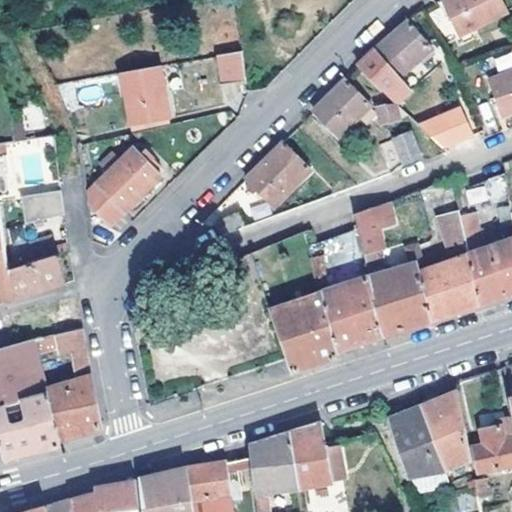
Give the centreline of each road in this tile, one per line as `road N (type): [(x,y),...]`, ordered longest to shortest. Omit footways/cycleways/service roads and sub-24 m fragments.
road 1 (secondary): [(132,444),(511,325)]
road 2 (residential): [(149,240),(197,258),(511,144)]
road 3 (residential): [(386,0),(149,240)]
road 4 (residential): [(149,240),(107,309),(132,444)]
road 5 (secondary): [(0,486),(132,444)]
